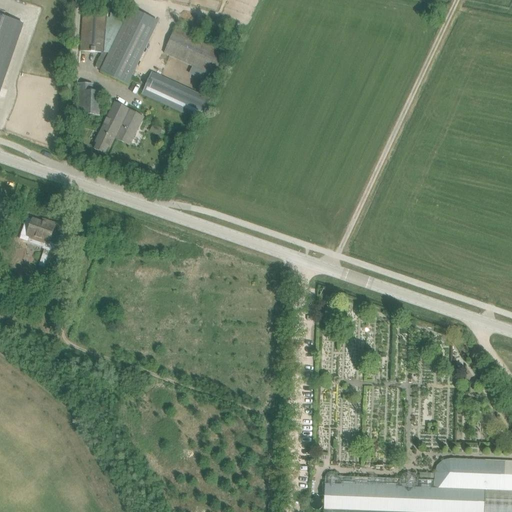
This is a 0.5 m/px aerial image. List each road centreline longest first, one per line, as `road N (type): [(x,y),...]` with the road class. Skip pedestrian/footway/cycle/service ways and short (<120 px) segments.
road 1 (tertiary): [(0,156),(511,331)]
road 2 (track): [(294,511),(309,247)]
